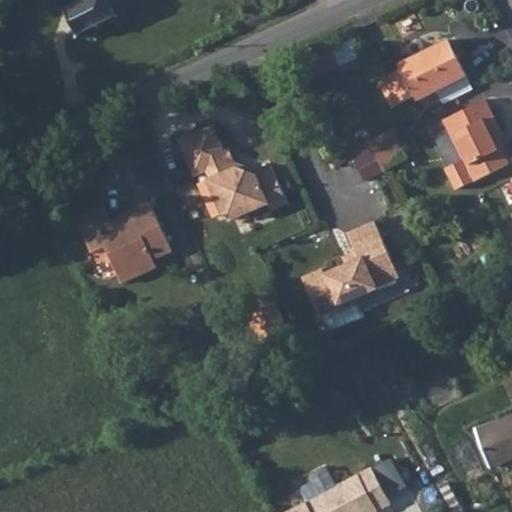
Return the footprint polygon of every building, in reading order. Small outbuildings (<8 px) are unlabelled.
[(109,0),(82,0),(79,2),(68,8),(63,6),(62,8),(67,10),(73,21),(78,33),(77,37),(79,38),(80,33),(97,25),(98,28),(101,27),(99,24),(116,16),(120,17),(121,15),(117,14),(111,2),(109,0)] [(466,75),(448,40),(383,72),(394,95),(412,86),(418,99),(466,75)] [(497,138),(503,134),(486,99),(444,120),(464,159),(446,168),(456,189),(510,164),(497,138)] [(297,156),(314,150),(303,123),(286,130),(297,156)] [(272,212),(288,204),(272,168),(256,174),(236,167),(227,149),(223,151),(211,125),(177,141),(194,178),(206,172),(210,180),(207,181),(224,217),(231,214),(234,221),(268,205),(272,212)] [(408,159),(393,129),(369,141),(384,170),(408,159)] [(154,259),(172,251),(151,201),(122,214),(124,218),(113,224),(104,205),(77,217),(92,252),(105,246),(121,283),(157,267),(154,259)] [(323,269),(304,278),(320,314),(339,306),(339,307),(380,288),(379,287),(401,277),(375,221),(348,233),(356,251),(359,258),(325,274),(323,269)] [(359,258),(356,251),(344,257),(347,264),(359,258)] [(271,406),(263,388),(231,404),(239,422),(271,406)] [(511,416),(477,429),(490,464),(511,456),(511,416)] [(375,511),(391,504),(372,467),(336,486),(305,502),(286,511),(375,511)] [(305,502),(336,486),(327,469),(323,468),(309,475),(308,479),(310,482),(300,488),(299,492),(305,502)]
